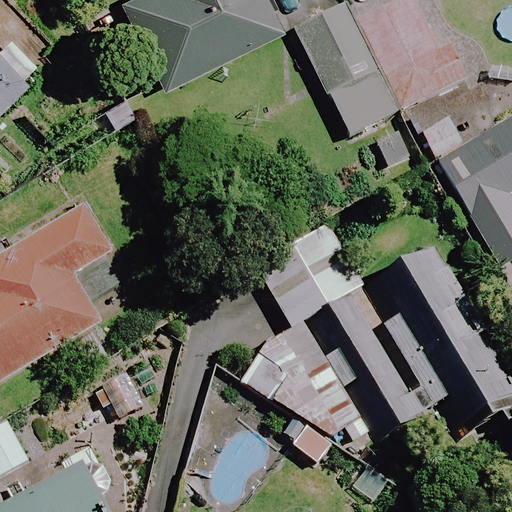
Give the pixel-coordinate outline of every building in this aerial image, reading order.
[(277,41),(257,0),(138,0),(121,8),(162,96),(277,41)] [(405,0),(350,28),(397,119),(458,88),(429,31),(413,0),(405,0)] [(397,119),(350,28),(343,14),(296,38),(350,143),(397,119)] [(0,54),(0,115),(40,77),(9,45),(0,54)] [(511,198),(511,121),(437,164),(500,275),(511,268),(511,203),(510,200),(511,198)] [(111,258),(85,212),(0,260),(0,388),(101,331),(72,280),(111,258)] [(354,458),(398,432),(465,393),(491,438),(511,426),(511,367),(441,247),(395,274),(365,291),(329,224),(253,266),(289,333),(267,344),(244,390),(333,447),(344,441),(354,458)] [(101,504),(83,470),(10,509),(8,504),(0,508),(0,511),(88,511),(101,504)]
